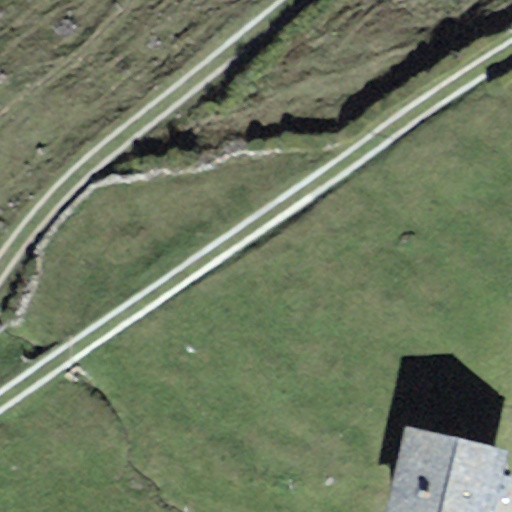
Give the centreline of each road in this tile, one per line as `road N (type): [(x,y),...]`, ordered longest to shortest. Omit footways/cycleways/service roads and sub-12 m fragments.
road 1 (track): [(0,381),(511,48)]
road 2 (track): [(0,277),(121,128),(260,0)]
